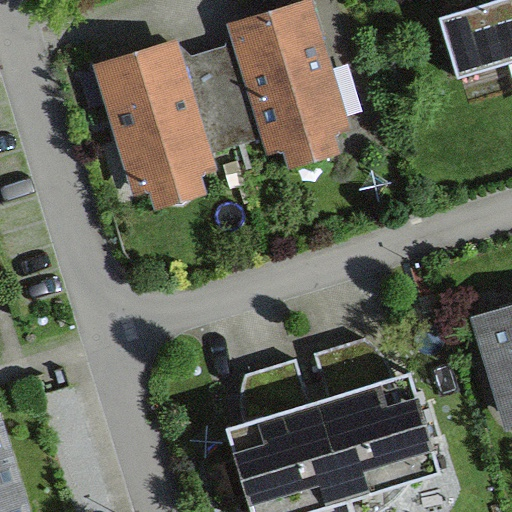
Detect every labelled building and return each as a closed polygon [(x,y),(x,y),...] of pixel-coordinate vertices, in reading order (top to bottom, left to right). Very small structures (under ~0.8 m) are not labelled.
[(511,0),(478,0),(447,9),(464,71),(511,57),(511,0)] [(309,3),(238,25),(278,154),(349,132),(309,3)] [(175,40),(107,60),(146,187),(214,166),(175,40)] [(511,299),(485,307),(511,401),(511,299)] [(407,363),(318,390),(350,492),(439,464),(407,363)] [(318,390),(230,417),(259,511),(284,511),(350,492),(318,390)] [(21,511),(0,443),(0,511),(21,511)]
